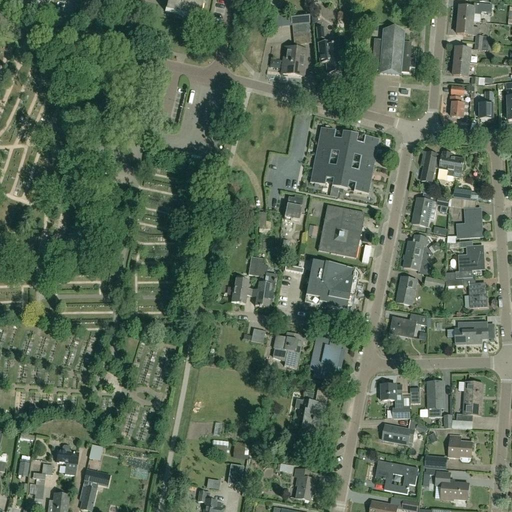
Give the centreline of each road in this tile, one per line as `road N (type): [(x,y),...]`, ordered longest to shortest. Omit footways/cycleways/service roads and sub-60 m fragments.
road 1 (residential): [(508,362),(492,140)]
road 2 (residential): [(216,76),(0,26)]
road 3 (residential): [(371,332),(411,127)]
road 4 (residential): [(496,511),(508,362)]
road 5 (residential): [(338,511),(364,366)]
road 6 (residential): [(364,366),(508,362)]
road 7 (residential): [(430,132),(443,0)]
road 8 (residential): [(371,332),(242,316)]
